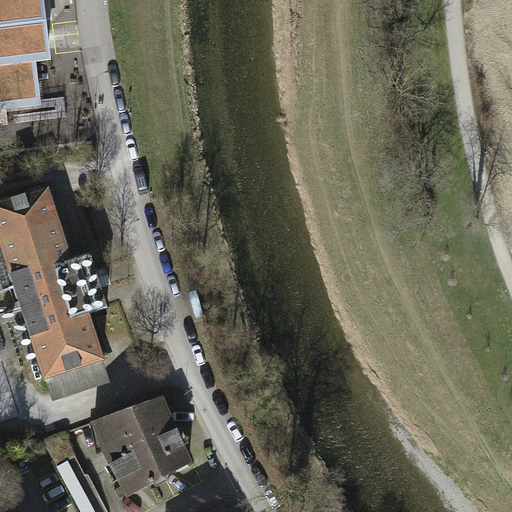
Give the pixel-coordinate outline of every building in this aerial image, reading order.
[(44,0),(0,0),(0,110),(42,106),(36,61),(52,60),(44,0)] [(107,308),(101,287),(96,272),(89,253),(69,260),(46,189),(0,203),(0,244),(45,379),(103,360),(88,314),(107,308)] [(106,269),(96,272),(101,287),(111,284),(106,269)] [(111,383),(103,360),(45,379),(53,403),(111,383)] [(160,399),(98,420),(109,445),(104,451),(129,496),(189,464),(160,399)] [(66,434),(43,442),(56,467),(75,456),(66,434)]
